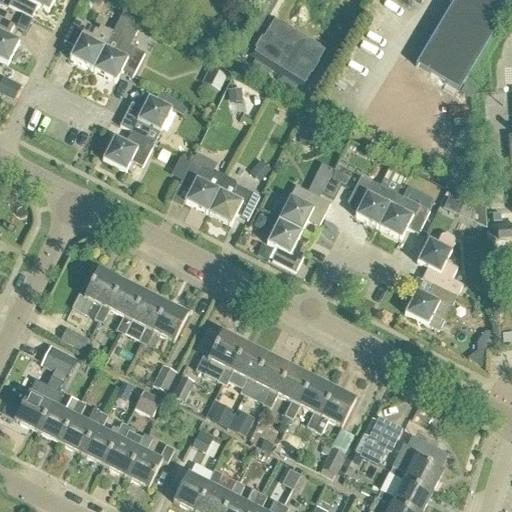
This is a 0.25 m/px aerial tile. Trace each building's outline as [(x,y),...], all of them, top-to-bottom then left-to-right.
[(12,0),(8,10),(22,17),(31,21),(37,11),(47,16),(55,0),(12,0)] [(104,0),(88,0),(87,4),(99,10),(104,0)] [(239,0),(236,5),(249,13),(256,0),(239,0)] [(391,0),(409,11),(415,0),(391,0)] [(511,0),(455,0),(414,69),(457,95),(511,3),(511,0)] [(31,21),(22,17),(16,30),(25,35),(31,21)] [(111,37),(111,36),(91,75),(115,86),(120,75),(132,81),(144,58),(123,47),(135,24),(121,17),(111,37)] [(272,20),(247,59),(301,93),(326,54),(272,20)] [(98,34),(74,22),(63,46),(74,51),(68,63),(91,75),(111,36),(100,31),(98,34)] [(7,41),(13,29),(0,23),(0,65),(6,69),(18,46),(7,41)] [(219,95),(227,81),(209,72),(202,87),(219,95)] [(3,80),(0,86),(0,97),(14,105),(21,90),(3,80)] [(243,106),(242,92),(229,94),(230,107),(243,106)] [(142,113),(130,107),(118,131),(130,136),(142,142),(148,131),(159,137),(171,113),(183,120),(187,111),(159,96),(154,105),(147,101),(142,113)] [(307,131),(296,137),(301,148),(312,142),(307,131)] [(142,142),(130,136),(124,147),(113,141),(101,165),(124,177),(130,166),(141,171),(153,148),(142,142)] [(213,178),(189,166),(180,161),(171,179),(180,184),(177,190),(188,195),(183,206),(206,218),(218,195),(225,181),(217,177),(213,178)] [(260,186),(270,174),(261,165),(250,177),(260,186)] [(394,198),(383,192),(360,180),(348,204),(359,209),(353,221),(376,232),(394,198)] [(225,181),(218,195),(206,218),(229,230),(235,219),(246,224),(258,201),(235,189),(234,185),(225,181)] [(294,191),(277,225),(300,237),(306,226),(317,231),(329,208),(294,191)] [(429,215),(394,198),(376,232),(400,244),(405,233),(417,239),(429,215)] [(258,218),(253,228),(264,234),(270,224),(258,218)] [(300,237),(277,225),(265,248),(277,254),(271,265),(294,277),(306,253),(295,247),(300,237)] [(511,241),(511,229),(497,230),(497,243),(511,241)] [(441,239),(436,249),(427,244),(415,267),(426,273),(421,284),(455,301),(461,289),(450,283),(456,272),(445,267),(455,247),(452,241),(446,238),(441,239)] [(261,248),(255,260),(266,266),(273,254),(261,248)] [(120,285),(97,273),(83,301),(78,298),(71,312),(85,320),(92,307),(100,310),(106,313),(120,285)] [(415,295),(403,318),(438,336),(455,301),(421,284),(416,281),(410,293),(415,295)] [(100,310),(93,323),(101,328),(108,315),(122,321),(127,324),(142,296),(120,285),(106,313),(100,310)] [(127,324),(122,321),(115,335),(124,339),(130,326),(144,333),(150,336),(164,307),(142,296),(127,324)] [(150,336),(144,333),(137,346),(152,353),(159,340),(173,347),(187,319),(164,307),(150,336)] [(511,332),(511,330),(510,311),(499,312),(501,334),(511,332)] [(66,332),(60,344),(82,355),(88,343),(66,332)] [(244,347),(221,336),(206,364),(201,361),(194,375),(203,379),(210,366),(223,373),(229,376),(244,347)] [(431,359),(438,349),(419,336),(412,346),(431,359)] [(229,376),(223,373),(216,386),(225,391),(227,386),(241,393),(246,384),(251,387),(266,358),(244,347),(229,376)] [(51,350),(40,370),(65,383),(75,363),(51,350)] [(251,387),(246,384),(241,393),(239,398),(247,402),(254,388),(268,395),(273,398),(288,370),(283,367),(285,364),(270,357),(269,360),(266,358),(251,387)] [(152,390),(166,397),(176,377),(162,370),(152,390)] [(273,398),(268,395),(261,409),(269,413),(276,399),(290,407),(295,409),(310,381),(288,370),(273,398)] [(170,401),(183,408),(184,407),(189,409),(195,398),(189,395),(193,387),(181,380),(170,401)] [(295,409),(290,407),(283,420),(297,427),(304,414),(312,418),(318,420),(332,392),(310,381),(295,409)] [(55,411),(62,398),(34,383),(13,425),(36,437),(50,409),(55,411)] [(125,405),(132,391),(121,386),(115,400),(125,405)] [(318,420),(312,418),(305,431),(319,438),(326,425),(340,432),(355,404),(332,392),(318,420)] [(132,408),(135,410),(136,410),(134,413),(152,422),(161,403),(143,394),(138,404),(135,402),(132,408)] [(63,415),(55,411),(50,409),(36,437),(57,448),(72,420),(77,423),(84,409),(70,402),(63,415)] [(219,407),(210,424),(226,432),(233,419),(230,418),(232,414),(219,407)] [(173,425),(190,427),(192,412),(175,410),(173,425)] [(72,420),(57,448),(80,459),(94,431),(100,434),(107,420),(92,413),(85,426),(77,423),(72,420)] [(162,415),(158,427),(166,430),(171,419),(162,415)] [(245,442),(254,423),(239,416),(237,421),(234,419),(227,433),(245,442)] [(402,434),(378,422),(375,428),(370,426),(355,456),(379,468),(386,454),(391,456),(402,434)] [(109,438),(100,434),(94,431),(80,459),(102,471),(116,442),(122,445),(127,434),(129,432),(121,427),(117,434),(112,431),(109,438)] [(335,479),(354,440),(340,433),(330,453),(324,450),(321,456),(327,459),(321,472),(323,473),(320,477),(331,483),(334,478),(335,479)] [(127,434),(122,445),(116,442),(102,471),(124,482),(138,453),(144,456),(151,443),(143,439),(141,441),(127,434)] [(198,436),(190,451),(202,457),(209,441),(198,436)] [(403,449),(398,458),(395,464),(409,471),(405,478),(402,484),(431,498),(442,475),(439,474),(446,459),(411,442),(406,451),(403,449)] [(264,444),(259,453),(269,459),(274,450),(264,444)] [(158,463),(144,456),(138,453),(124,482),(147,493),(161,466),(166,468),(173,454),(165,450),(158,463)] [(247,489),(253,470),(241,466),(235,485),(247,489)] [(186,477),(172,506),(183,511),(197,511),(209,489),(214,492),(221,479),(207,471),(200,485),(186,477)] [(402,484),(405,478),(392,472),(387,480),(400,487),(394,500),(391,506),(402,511),(423,511),(431,498),(402,484)] [(289,473),(281,488),(292,494),(293,494),(300,479),(289,473)] [(221,479),(214,492),(209,489),(197,511),(225,511),(231,501),(236,503),(243,490),(221,479)] [(231,501),(225,511),(252,511),(253,511),(260,511),(266,501),(251,494),(244,507),(236,503),(231,501)] [(394,500),(380,494),(376,503),(389,509),(388,511),(402,511),(391,506),(394,500)]
